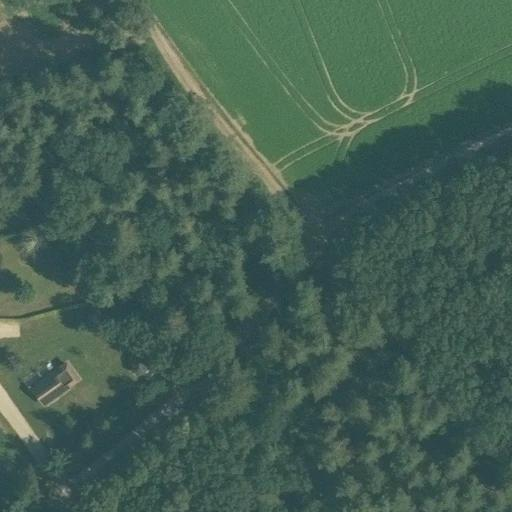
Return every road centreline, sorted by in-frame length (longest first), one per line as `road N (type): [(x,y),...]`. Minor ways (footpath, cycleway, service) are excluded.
road 1 (track): [(73,479),(202,376),(323,227)]
road 2 (track): [(511,454),(465,421),(337,277),(325,260),(323,227)]
road 3 (track): [(136,0),(323,227)]
road 4 (track): [(323,227),(511,126)]
road 5 (track): [(276,511),(231,416),(202,376)]
